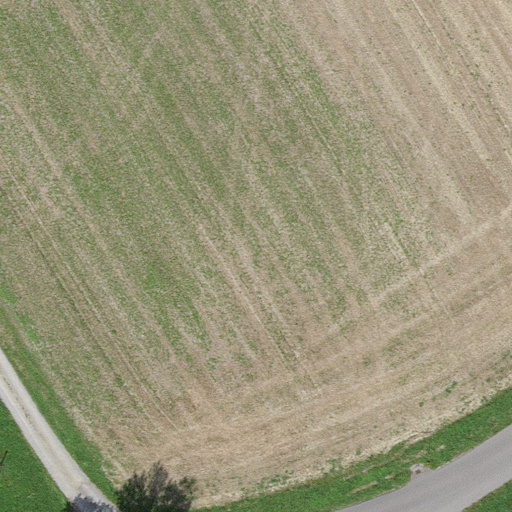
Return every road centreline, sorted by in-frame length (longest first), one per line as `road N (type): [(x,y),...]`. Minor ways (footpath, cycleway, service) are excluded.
road 1 (track): [(96,511),(0,369)]
road 2 (residential): [(406,511),(437,504),(511,451)]
